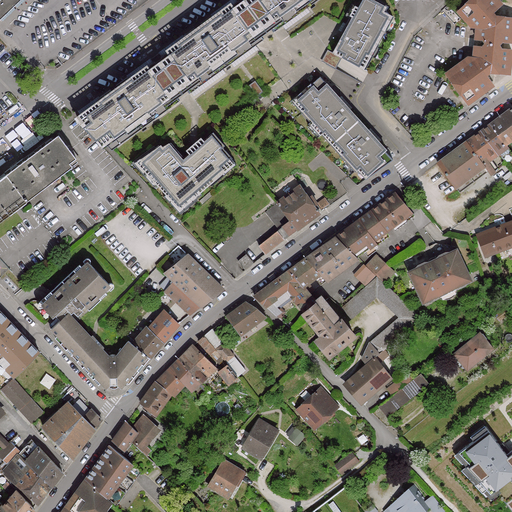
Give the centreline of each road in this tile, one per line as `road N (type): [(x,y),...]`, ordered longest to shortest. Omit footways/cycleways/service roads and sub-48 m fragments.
road 1 (residential): [(243,291),(417,471)]
road 2 (tertiary): [(243,291),(416,161)]
road 3 (residential): [(416,161),(369,96),(424,7),(419,0)]
road 4 (tertiary): [(116,416),(156,368),(243,291)]
road 5 (residential): [(0,297),(116,416)]
road 6 (secondary): [(63,93),(75,94),(197,0)]
road 7 (secondary): [(172,0),(63,81),(63,93)]
